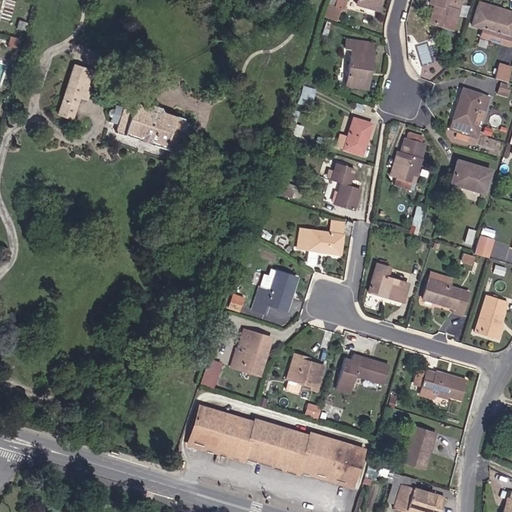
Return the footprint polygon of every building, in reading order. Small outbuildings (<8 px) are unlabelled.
[(335,11),(339,2),(333,0),(332,0),(327,17),(329,18),(332,12),(331,12),(331,9),(335,11)] [(355,0),(358,1),(356,7),(376,13),(379,0),(355,0)] [(379,0),(376,13),(381,14),(384,0),(379,0)] [(454,18),(451,17),(453,9),(455,0),(428,0),(426,9),(430,11),(425,29),(448,37),(454,18)] [(345,4),(339,2),(335,11),(342,13),(345,4)] [(478,10),(476,15),(492,20),(508,25),(510,20),(478,10)] [(338,21),(340,15),(332,12),(329,18),(338,21)] [(500,51),(508,53),(511,40),(511,20),(510,20),(508,25),(492,20),(476,15),(470,34),(481,37),(478,44),(487,47),(490,40),(502,43),(500,51)] [(323,36),(327,39),(333,34),(328,30),(323,36)] [(19,51),(22,41),(12,39),(9,48),(19,51)] [(487,47),(500,51),(502,43),(490,40),(487,47)] [(365,77),(369,77),(373,57),(361,56),(363,47),(346,44),(345,53),(351,54),(344,90),(362,93),(365,77)] [(361,56),(373,57),(374,50),(363,47),(361,56)] [(82,93),(91,96),(100,69),(77,61),(58,117),(73,122),(82,93)] [(509,76),(497,72),(493,85),(505,89),(509,76)] [(301,101),(313,105),(315,96),(304,93),(301,101)] [(475,115),(481,117),(485,104),(460,95),(450,126),(454,128),(450,138),(473,146),(476,136),(469,133),(475,115)] [(174,156),(185,122),(163,115),(163,112),(149,107),(148,109),(126,102),(124,111),(115,108),(113,112),(111,112),(110,112),(109,113),(107,115),(107,117),(107,118),(109,120),(111,121),(110,125),(118,128),(115,136),(174,156)] [(341,150),(360,156),(368,129),(349,123),(341,150)] [(403,150),(412,153),(415,146),(405,143),(403,150)] [(393,181),(413,187),(425,149),(415,146),(412,153),(403,150),(400,157),(393,181)] [(388,179),(393,181),(400,157),(395,156),(388,179)] [(447,182),(481,192),(487,174),(453,163),(447,182)] [(331,207),(350,214),(357,193),(347,189),(352,173),(335,167),(330,183),(338,186),(331,207)] [(480,196),(481,192),(447,182),(446,185),(480,196)] [(330,237),(342,239),(344,228),(331,226),(330,237)] [(495,236),(496,229),(482,226),(481,233),(495,236)] [(297,251),(339,258),(342,239),(330,237),(300,232),(297,251)] [(458,262),(469,266),(471,260),(460,257),(458,262)] [(365,296),(400,308),(406,289),(385,282),(388,272),(374,267),(365,296)] [(293,303),(298,285),(270,276),(268,282),(263,281),(256,304),(255,304),(251,317),(265,321),(268,311),(284,317),(289,302),(293,303)] [(430,285),(440,289),(442,283),(432,279),(430,285)] [(449,318),(459,321),(467,298),(440,289),(430,285),(426,284),(419,303),(450,313),(449,318)] [(491,344),(496,328),(503,307),(482,300),(471,338),(491,344)] [(230,313),(237,315),(240,304),(234,302),(230,313)] [(284,317),(288,318),(293,303),(289,302),(284,317)] [(491,344),(495,345),(500,329),(496,328),(491,344)] [(238,358),(245,360),(251,339),(244,337),(238,358)] [(233,374),(259,382),(271,345),(251,339),(245,360),(238,358),(233,374)] [(305,363),(295,361),(288,386),(292,387),(290,397),(291,399),(301,401),(303,400),(304,396),(306,391),(312,392),(313,388),(319,390),(324,373),(310,369),(304,367),(305,363)] [(382,392),(388,374),(371,369),(371,371),(351,364),(350,367),(344,365),(334,396),(349,400),(354,383),(382,392)] [(447,405),(461,410),(467,391),(434,381),(433,383),(425,380),(424,383),(421,394),(420,397),(429,399),(435,401),(434,405),(446,408),(447,405)] [(414,392),(421,394),(424,383),(417,381),(414,392)] [(216,392),(211,391),(213,385),(206,382),(202,395),(214,399),(216,392)] [(305,396),(317,399),(319,390),(313,388),(312,392),(306,391),(305,396)] [(427,406),(428,403),(429,399),(420,397),(419,404),(427,406)] [(258,412),(267,414),(269,406),(261,404),(258,412)] [(242,459),(248,440),(252,427),(202,411),(191,446),(199,448),(241,462),(242,459)] [(299,477),(299,474),(309,442),(253,424),(252,427),(248,440),(242,459),(299,477)] [(402,469),(424,476),(429,458),(425,457),(431,438),(412,432),(402,469)] [(425,457),(429,458),(435,439),(431,438),(425,457)] [(299,474),(352,491),(362,456),(310,439),(309,442),(299,474)] [(207,511),(33,458),(17,493),(79,511),(207,511)] [(440,511),(443,505),(411,495),(414,485),(394,479),(391,491),(400,493),(394,511),(440,511)] [(385,510),(393,511),(394,511),(400,493),(391,491),(385,510)]
